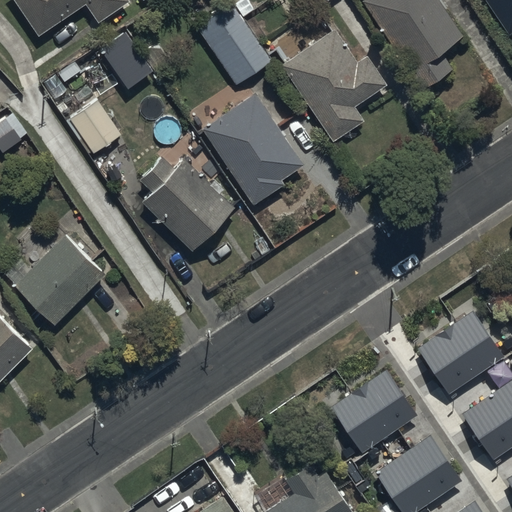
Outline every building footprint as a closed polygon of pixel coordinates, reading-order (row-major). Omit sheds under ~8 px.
[(123,0),(17,0),(38,30),(81,0),(85,0),(98,18),(123,0)] [(235,81),(271,57),(231,0),(227,0),(195,22),(235,81)] [(462,29),(441,0),(363,0),(422,84),(451,63),(439,45),(462,29)] [(511,0),(486,0),(506,30),(511,25),(511,0)] [(286,55),(280,59),(332,137),(364,116),(355,102),(388,80),(367,49),(356,56),(334,23),(330,26),(320,12),(276,41),(286,55)] [(304,160),(255,87),(240,96),(234,87),(204,107),(211,117),(202,124),(253,200),(284,179),(281,175),(304,160)] [(92,148),(120,130),(98,95),(65,116),(87,150),(91,147),(92,148)] [(234,202),(184,153),(174,164),(161,151),(139,173),(152,186),(141,198),(191,246),(234,202)] [(54,320),(105,268),(64,228),(13,280),(48,314),(54,320)] [(0,375),(31,343),(0,312),(0,375)] [(489,335),(465,350),(475,365),(444,384),(475,433),(503,415),(506,420),(511,416),(511,350),(506,341),(497,347),(489,335)] [(352,447),(391,503),(457,457),(420,403),(406,412),(400,403),(376,420),(381,427),(352,447)] [(354,511),(326,467),(319,471),(310,457),(286,473),(295,487),(264,506),(268,511),(354,511)] [(236,511),(221,489),(189,511),(236,511)]
